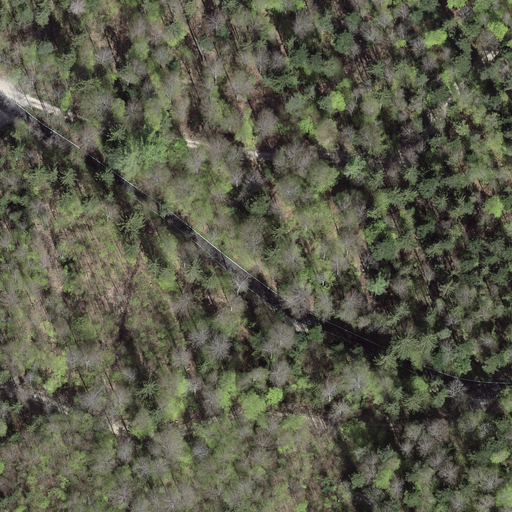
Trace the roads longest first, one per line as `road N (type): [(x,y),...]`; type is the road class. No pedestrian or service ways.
road 1 (tertiary): [(511,389),(450,382),(292,310),(0,100)]
road 2 (track): [(511,33),(415,150),(390,163),(328,152),(239,151),(36,103),(10,107)]
road 3 (track): [(0,386),(140,437),(195,430),(238,413),(319,424),(473,420),(481,388)]
